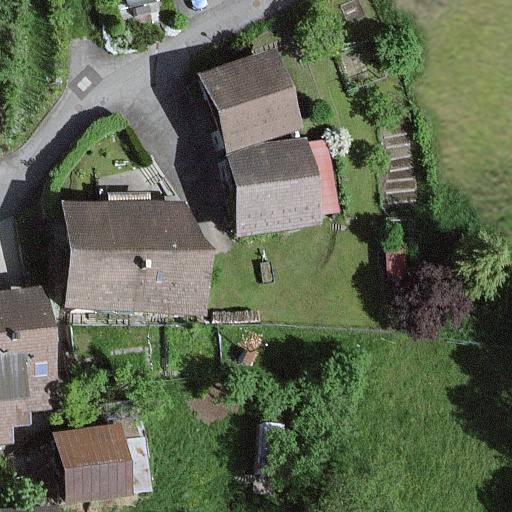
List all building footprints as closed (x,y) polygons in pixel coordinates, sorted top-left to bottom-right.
[(265,54),(183,83),(209,164),(294,135),(265,54)] [(294,146),(209,164),(226,245),(310,228),(309,222),(328,218),(313,147),(295,151),(294,146)] [(176,208),(54,210),(55,310),(198,312),(201,258),(183,258),(183,245),(176,208)] [(0,446),(8,446),(6,427),(20,425),(19,408),(46,405),(34,297),(0,300),(0,446)] [(109,432),(42,443),(53,506),(120,495),(109,432)]
